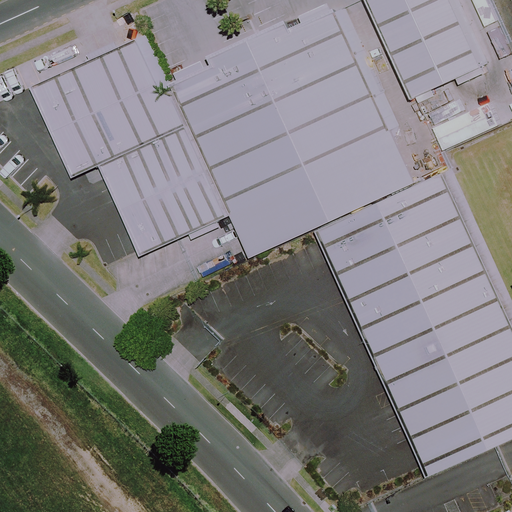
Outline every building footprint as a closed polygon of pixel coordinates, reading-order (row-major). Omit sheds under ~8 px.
[(378,0),(427,101),(499,67),(466,0),(378,0)] [(206,125),(247,211),(269,257),(329,228),(433,179),(354,14),(190,92),(206,125)] [(190,92),(163,36),(51,89),(94,179),(120,166),(206,125),(190,92)] [(247,211),(206,125),(120,166),(161,252),(247,211)] [(511,287),(455,168),(433,179),(329,228),(446,473),(511,441),(511,287)]
